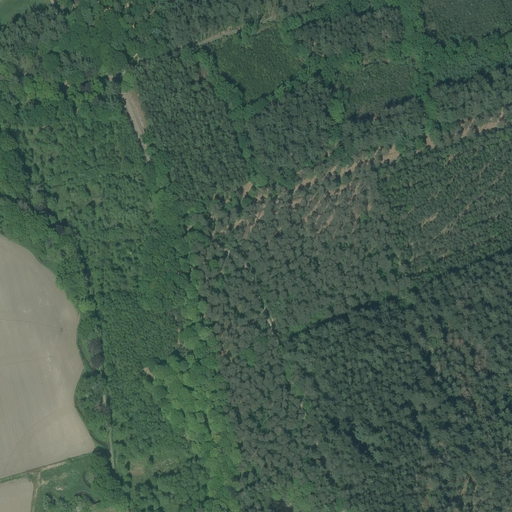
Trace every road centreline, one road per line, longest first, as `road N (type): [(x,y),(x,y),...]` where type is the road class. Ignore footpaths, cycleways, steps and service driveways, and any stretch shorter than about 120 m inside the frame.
road 1 (track): [(0,138),(86,274),(124,511)]
road 2 (track): [(511,122),(176,229)]
road 3 (track): [(176,229),(245,265),(345,511)]
road 4 (track): [(176,229),(234,483),(204,511)]
road 5 (track): [(0,75),(62,94),(117,80),(176,229)]
road 6 (track): [(511,255),(278,342)]
road 7 (track): [(412,292),(497,511)]
road 8 (track): [(338,492),(511,424)]
road 9 (track): [(117,80),(282,18)]
road 10 (track): [(401,0),(438,146)]
